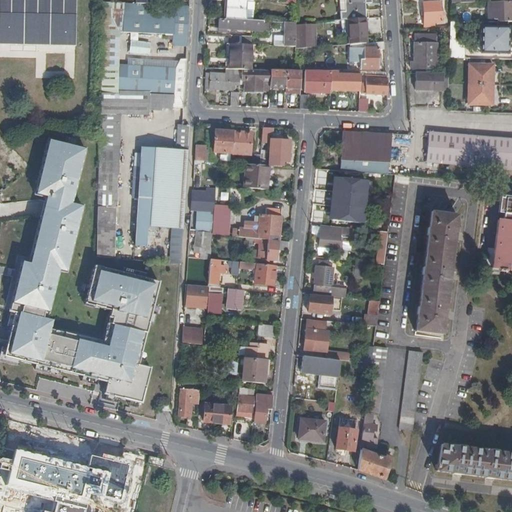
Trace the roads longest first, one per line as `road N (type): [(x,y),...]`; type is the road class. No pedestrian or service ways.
road 1 (residential): [(457,347),(474,195),(415,189),(396,339)]
road 2 (residential): [(274,467),(310,119)]
road 3 (residential): [(197,111),(172,419),(155,438)]
road 4 (residential): [(310,119),(396,121),(391,0)]
road 5 (residential): [(408,506),(457,347)]
road 6 (secondary): [(0,401),(155,438)]
road 7 (unknown): [(399,504),(388,415),(394,355)]
road 8 (secondary): [(274,467),(408,506)]
